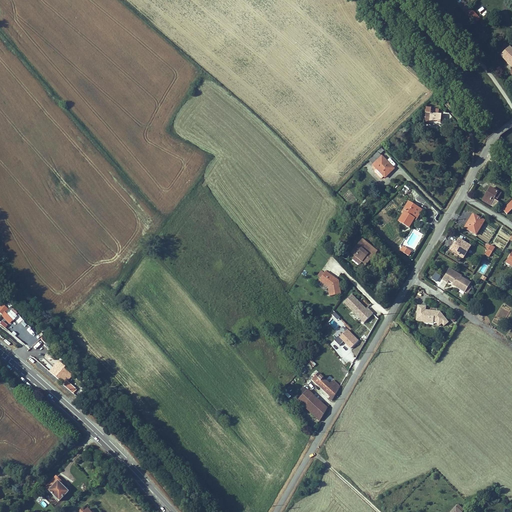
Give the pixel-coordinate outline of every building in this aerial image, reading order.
[(475,24),(481,18),(462,0),(461,0),(456,6),(475,24)] [(511,48),(506,42),(497,51),(511,66),(511,48)] [(440,124),(441,115),(438,114),(439,109),(431,109),(431,107),(427,107),(426,108),(425,113),(426,113),(430,114),(429,123),(440,124)] [(373,165),(382,156),(377,152),(369,161),(373,165)] [(394,169),(382,156),(373,165),(376,169),(374,171),(374,172),(380,178),(382,178),(384,176),(385,177),(394,169)] [(497,199),(501,193),(498,191),(497,192),(492,189),(489,194),(487,193),(483,200),(492,206),(494,202),(492,201),(494,198),(497,199)] [(507,214),(511,209),(511,200),(503,210),(507,214)] [(412,218),(413,215),(417,218),(422,210),(408,202),(402,212),(404,213),(399,222),(409,228),(414,219),(412,218)] [(476,235),(484,221),(474,215),(469,222),(470,223),(467,229),(476,235)] [(354,237),(359,230),(355,227),(351,235),(354,237)] [(371,252),(374,248),(368,244),(368,243),(363,239),(351,253),(355,257),(353,260),(359,265),(362,262),(366,265),(370,260),(368,259),(373,253),(371,252)] [(463,258),(470,246),(459,239),(457,243),(453,250),(459,254),(458,255),(463,258)] [(453,250),(457,243),(455,242),(449,251),(458,256),(458,255),(459,254),(453,250)] [(370,260),(377,251),(374,248),(371,252),(373,253),(368,259),(370,260)] [(469,285),(471,283),(461,277),(462,276),(449,268),(444,278),(448,281),(453,284),(454,285),(455,287),(467,295),(472,287),(469,285)] [(341,294),(338,281),(336,281),(334,280),(335,279),(325,272),(321,279),(324,281),(323,283),(328,287),(330,296),(341,294)] [(366,309),(352,295),(344,303),(364,323),(373,314),(367,308),(366,309)] [(0,305),(0,312),(3,315),(9,309),(3,303),(0,305)] [(448,322),(440,312),(436,311),(436,313),(434,312),(435,311),(425,310),(426,306),(418,306),(416,320),(424,321),(424,318),(433,319),(433,321),(434,321),(438,326),(442,323),(444,326),(448,322)] [(13,310),(8,313),(11,320),(17,317),(13,310)] [(450,319),(456,324),(460,318),(455,314),(450,319)] [(346,328),(334,341),(339,345),(343,342),(351,349),(359,340),(346,328)] [(49,360),(54,364),(58,360),(49,351),(44,356),(49,360)] [(77,389),(68,381),(74,374),(58,361),(49,372),(73,392),(77,389)] [(336,394),(340,387),(333,380),(330,384),(318,373),(312,379),(330,396),(329,399),(332,401),(336,394)] [(300,397),(307,391),(303,387),(297,394),(300,397)] [(327,409),(307,390),(307,391),(300,397),(298,400),(320,421),(322,417),(327,409)] [(93,398),(88,391),(84,394),(89,401),(93,398)] [(63,483),(56,476),(54,479),(57,482),(58,482),(61,485),(63,483)] [(64,490),(60,486),(61,485),(58,482),(57,482),(54,479),(45,488),(59,501),(69,492),(65,489),(64,490)]
